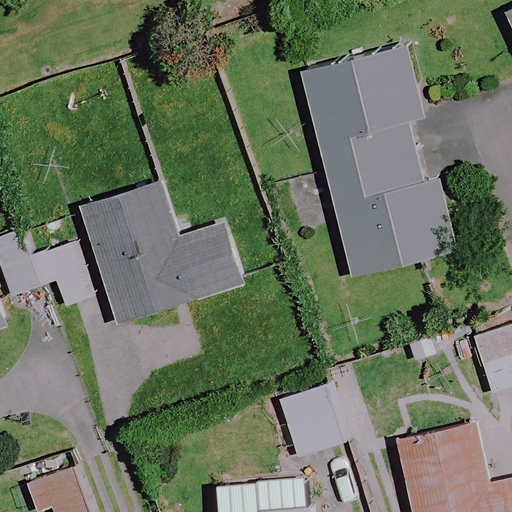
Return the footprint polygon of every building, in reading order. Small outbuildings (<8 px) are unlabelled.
[(430,174),(400,42),(304,64),(350,266),(451,243),(435,173),(430,174)] [(179,239),(163,183),(87,206),(121,321),(246,284),(228,224),(179,239)] [(0,249),(0,251),(16,296),(57,281),(66,306),(95,296),(77,242),(34,257),(28,240),(0,249)] [(3,300),(0,290),(0,329),(12,325),(3,300)] [(511,387),(511,354),(484,365),(495,394),(511,387)] [(348,441),(330,382),(282,396),(300,455),(348,441)] [(511,511),(511,478),(491,483),(479,423),(402,440),(417,511),(511,511)] [(92,511),(77,464),(29,479),(39,511),(41,511),(55,508),(56,511),(92,511)] [(303,511),(300,483),(222,494),(224,511),(303,511)]
